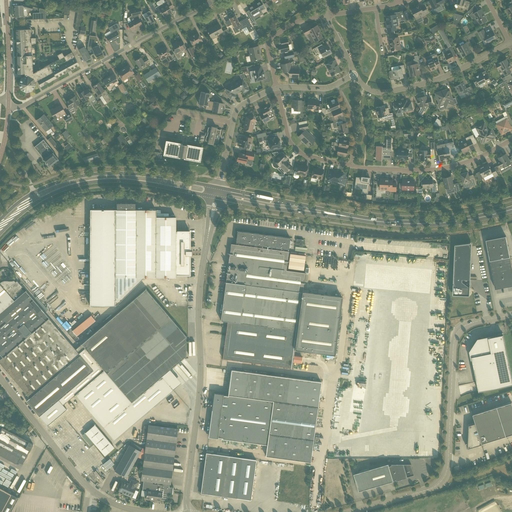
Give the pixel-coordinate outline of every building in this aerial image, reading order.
[(170,9),(173,8),(168,0),(163,0),(165,2),(155,8),(159,14),(161,13),(164,16),(171,12),(170,9)] [(445,2),(443,0),(437,0),(436,0),(430,0),(429,1),(433,9),(440,6),(439,5),(445,2)] [(457,0),(456,4),(455,5),(455,6),(455,7),(456,8),(457,7),(458,7),(468,10),(470,3),(465,2),(465,1),(464,0),(457,0)] [(260,1),(248,8),(252,15),(264,8),(260,1)] [(14,6),(14,17),(26,17),(27,17),(27,11),(27,10),(32,11),(33,13),(33,20),(46,19),(45,10),(39,8),(33,7),(23,4),(23,6),(14,6)] [(157,12),(154,8),(153,6),(151,4),(149,5),(150,8),(154,14),(157,12)] [(481,10),(478,11),(475,5),(476,4),(475,4),(467,13),(470,15),(469,15),(474,19),(476,18),(480,25),(487,21),(481,10)] [(428,12),(425,6),(421,8),(420,5),(416,7),(417,8),(412,11),(416,18),(423,14),(423,15),(428,12)] [(132,31),(142,25),(138,18),(139,18),(138,15),(142,14),(140,7),(130,10),(131,16),(129,18),(131,22),(128,24),(132,31)] [(145,18),(149,25),(154,22),(152,18),(153,18),(151,14),(151,15),(149,11),(146,13),(148,16),(145,18)] [(402,13),(405,18),(406,20),(411,18),(407,11),(403,13),(402,13)] [(387,16),(388,25),(387,25),(388,32),(396,30),(396,26),(397,26),(396,19),(401,19),(405,18),(402,13),(400,14),(400,12),(395,13),(395,15),(387,16)] [(239,22),(235,15),(235,16),(229,19),(228,19),(229,20),(225,22),(228,26),(231,25),(236,32),(246,27),(249,33),(254,30),(247,17),(239,22)] [(109,28),(112,34),(106,37),(110,44),(120,38),(116,32),(119,30),(116,24),(109,28)] [(222,32),(218,24),(219,25),(212,29),(211,28),(207,30),(211,38),(222,32)] [(315,42),(322,38),(318,31),(319,30),(317,26),(311,29),(309,26),(302,30),(305,36),(310,33),(315,42)] [(32,50),(30,50),(29,35),(31,35),(31,29),(16,30),(18,74),(22,74),(22,78),(19,83),(20,89),(26,92),(32,90),(35,85),(34,82),(37,81),(34,75),(33,75),(31,74),(31,61),(32,61),(32,50)] [(484,40),(487,44),(496,39),(493,32),(486,35),(483,30),(478,33),(482,41),(484,40)] [(202,42),(198,33),(192,36),(188,38),(195,49),(201,46),(199,43),(202,42)] [(95,55),(102,52),(98,45),(96,46),(95,43),(95,36),(89,36),(87,48),(92,49),(95,55)] [(462,38),(462,39),(465,44),(459,47),(456,48),(459,53),(460,52),(463,57),(468,54),(471,52),(470,51),(466,43),(469,41),(467,36),(462,38)] [(398,37),(395,38),(389,39),(389,42),(390,42),(391,51),(401,50),(400,45),(399,46),(398,37)] [(279,52),(279,53),(283,52),(284,59),(294,57),(292,50),(289,51),(288,44),(287,40),(283,41),(284,45),(277,46),(278,51),(278,52),(279,52)] [(179,51),(184,48),(185,48),(181,41),(175,44),(175,43),(172,45),(175,51),(173,52),(177,60),(180,58),(181,56),(179,51)] [(85,48),(87,46),(85,42),(80,45),(81,48),(79,49),(81,54),(85,61),(91,58),(85,48)] [(331,53),(327,45),(317,51),(316,48),(313,49),(315,54),(318,53),(318,54),(320,54),(321,54),(323,58),(331,53)] [(251,61),(260,59),(259,52),(260,52),(258,46),(248,49),(250,55),(249,55),(251,61)] [(444,55),(449,64),(455,61),(451,52),(454,50),(451,46),(445,49),(448,54),(444,55)] [(166,58),(168,62),(173,59),(166,47),(161,50),(160,49),(156,52),(161,60),(166,58)] [(189,48),(186,50),(190,57),(191,57),(191,58),(194,56),(189,48)] [(67,55),(67,56),(54,64),(53,62),(44,67),(45,69),(34,75),(37,81),(40,86),(41,86),(79,65),(72,52),(67,55)] [(436,66),(440,64),(436,55),(432,57),(433,60),(427,62),(429,65),(427,66),(429,69),(430,69),(431,71),(437,69),(436,66)] [(149,61),(147,58),(143,61),(141,57),(135,61),(139,68),(145,64),(149,61)] [(498,70),(501,69),(505,76),(511,72),(509,69),(511,68),(510,63),(509,64),(506,59),(499,63),(496,65),(498,70)] [(337,65),(335,60),(325,65),(328,70),(329,70),(332,76),(340,72),(336,65),(337,65)] [(289,63),(281,65),(282,69),(283,69),(284,73),(289,77),(292,77),(298,78),(298,69),(291,69),(289,63)] [(420,74),(418,64),(415,64),(408,66),(410,77),(420,74)] [(133,73),(128,65),(124,68),(125,69),(118,73),(123,81),(127,78),(126,78),(133,73)] [(403,75),(406,74),(404,65),(391,68),(394,80),(400,78),(400,79),(404,78),(403,75)] [(255,82),(261,80),(265,79),(263,72),(262,72),(260,66),(252,68),(254,77),(252,77),(253,82),(255,82)] [(148,82),(160,75),(156,68),(144,75),(148,82)] [(485,78),(482,72),(478,74),(478,75),(475,77),(477,81),(474,83),(476,86),(479,85),(482,83),(484,86),(491,82),(488,76),(485,78)] [(138,82),(142,80),(138,73),(134,76),(138,82)] [(103,80),(108,88),(113,85),(118,82),(114,75),(108,79),(107,78),(103,80)] [(248,90),(243,79),(241,80),(225,89),(231,100),(236,97),(234,94),(242,90),(243,93),(248,90)] [(466,89),(463,82),(460,84),(455,87),(459,96),(465,93),(466,97),(473,94),(470,87),(466,89)] [(107,94),(108,94),(105,90),(104,91),(98,83),(94,86),(95,88),(94,89),(99,97),(102,96),(100,94),(102,93),(102,95),(103,96),(104,96),(105,96),(107,95),(107,94)] [(92,94),(91,94),(88,89),(84,91),(78,95),(83,102),(89,98),(91,101),(95,99),(92,94)] [(453,99),(450,91),(445,93),(444,90),(435,94),(439,104),(443,103),(445,109),(454,106),(454,105),(457,103),(455,98),(453,99)] [(208,102),(210,94),(201,92),(199,104),(206,106),(205,109),(213,111),(212,112),(221,114),(222,110),(223,110),(224,110),(224,107),(224,108),(222,107),(223,104),(214,102),(214,103),(208,102)] [(74,107),(79,104),(75,96),(69,100),(70,100),(66,102),(69,107),(67,108),(70,113),(74,110),(75,108),(74,107)] [(426,108),(426,107),(432,105),(431,98),(427,99),(426,96),(418,98),(419,101),(417,103),(419,104),(420,107),(421,109),(424,111),(425,109),(426,108)] [(301,107),(301,101),(300,101),(300,100),(296,99),(296,100),(291,100),(291,107),(291,113),(297,113),(297,111),(300,111),(300,115),(303,115),(304,107),(301,107)] [(319,111),(319,102),(315,102),(315,101),(308,101),(307,109),(315,109),(315,111),(319,111)] [(325,115),(327,114),(340,108),(339,108),(340,107),(339,105),(338,105),(337,101),(328,105),(330,108),(326,110),(325,109),(325,108),(322,108),(321,116),(325,114),(325,115)] [(413,110),(411,102),(407,103),(407,101),(401,102),(401,101),(399,102),(394,104),(394,105),(393,106),(394,108),(395,108),(396,114),(402,113),(413,110)] [(60,105),(50,111),(54,119),(65,113),(60,105)] [(270,107),(268,109),(267,106),(260,109),(264,115),(260,117),(263,123),(270,120),(268,116),(271,114),(274,114),(273,113),(273,112),(273,111),(272,110),(272,109),(271,107),(270,105),(270,106),(270,107)] [(390,114),(388,108),(385,109),(384,106),(376,108),(378,118),(382,117),(383,119),(385,120),(386,120),(391,119),(394,118),(393,113),(390,114)] [(331,117),(334,123),(341,121),(339,117),(343,116),(341,112),(342,111),(341,110),(340,109),(340,108),(327,114),(328,118),(331,117)] [(66,123),(73,119),(70,114),(63,118),(66,123)] [(256,121),(252,114),(246,117),(243,130),(252,132),(254,123),(256,121)] [(52,131),(50,128),(52,126),(44,115),(37,121),(45,132),(46,131),(48,134),(52,131)] [(496,122),(502,134),(511,129),(510,126),(511,124),(511,123),(508,115),(496,122)] [(337,122),(341,121),(334,123),(330,123),(331,129),(336,129),(338,129),(339,133),(343,132),(343,133),(348,132),(347,131),(348,130),(347,128),(346,123),(337,125),(337,122)] [(495,136),(491,129),(489,130),(485,123),(475,128),(479,136),(478,136),(482,143),(484,143),(484,144),(490,141),(489,140),(495,136)] [(298,137),(308,147),(314,141),(308,135),(309,134),(304,129),(308,128),(307,124),(299,126),(300,130),(301,130),(303,132),(298,137)] [(207,133),(205,133),(205,135),(207,135),(207,136),(206,136),(205,141),(208,142),(208,143),(213,144),(213,143),(218,144),(221,130),(216,129),(216,128),(211,126),(211,128),(208,127),(207,132),(208,133),(207,133)] [(270,150),(278,148),(281,148),(280,145),(281,144),(280,142),(279,141),(279,139),(276,139),(276,137),(273,137),(272,134),(267,135),(266,136),(260,137),(258,138),(259,143),(260,142),(263,141),(267,140),(270,150)] [(470,150),(475,148),(471,140),(475,138),(473,135),(465,138),(467,142),(460,145),(461,148),(460,150),(462,150),(463,153),(468,151),(470,150)] [(51,137),(48,140),(53,146),(56,144),(51,137)] [(252,139),(244,137),(243,140),(240,140),(238,146),(247,148),(248,144),(250,145),(252,139)] [(334,142),(333,146),(347,149),(347,148),(348,147),(348,146),(348,145),(349,141),(340,139),(339,143),(334,142)] [(43,160),(49,167),(58,160),(53,153),(54,152),(43,140),(34,147),(44,160),(43,160)] [(377,159),(391,160),(392,140),(386,140),(386,148),(381,148),(381,150),(377,149),(377,159)] [(182,145),(181,144),(166,142),(164,155),(179,157),(184,158),(199,161),(202,148),(187,145),(187,146),(186,145),(186,146),(185,146),(185,144),(183,144),(183,145),(182,145)] [(336,155),(340,156),(345,157),(346,153),(347,152),(347,151),(347,150),(347,149),(333,146),(331,146),(330,150),(337,151),(336,155)] [(397,150),(397,159),(401,160),(404,160),(408,160),(409,157),(412,157),(413,148),(407,148),(407,151),(397,150)] [(438,151),(440,159),(451,157),(449,149),(438,151)] [(237,161),(245,163),(246,159),(252,160),(254,153),(247,151),(246,155),(239,153),(237,161)] [(420,155),(420,161),(427,161),(427,158),(431,158),(431,151),(427,151),(420,151),(420,152),(420,155)] [(286,172),(291,167),(285,161),(287,158),(282,153),(274,161),(273,162),(272,164),(273,165),(273,166),(273,167),(274,167),(276,168),(277,168),(278,167),(279,166),(280,166),(286,172)] [(85,163),(101,161),(97,154),(82,158),(85,163)] [(511,169),(511,167),(511,166),(506,154),(502,156),(502,155),(499,156),(500,157),(499,158),(500,161),(497,163),(502,173),(510,169),(511,171),(511,169)] [(489,178),(488,176),(492,173),(494,177),(498,175),(494,167),(491,169),(488,164),(478,168),(483,178),(484,178),(485,180),(489,178)] [(298,177),(299,175),(305,176),(307,166),(302,165),(301,166),(297,165),(296,172),(294,171),(293,176),(294,178),(296,179),(298,177)] [(317,170),(313,169),(311,178),(321,180),(323,170),(318,169),(317,170)] [(336,182),(341,183),(342,179),(343,179),(343,178),(344,176),(343,175),(343,174),(336,173),(329,171),(327,180),(336,182)] [(468,172),(460,174),(463,183),(467,182),(468,187),(476,185),(473,175),(469,177),(468,172)] [(453,184),(451,176),(443,178),(447,194),(460,191),(458,183),(453,184)] [(369,186),(370,178),(361,177),(361,178),(355,177),(355,185),(360,185),(360,189),(363,189),(362,193),(368,193),(369,186)] [(396,192),(396,183),(393,183),(393,181),(386,180),(386,179),(381,179),(380,180),(380,189),(384,189),(384,190),(390,190),(390,191),(396,192)] [(437,192),(436,184),(436,183),(433,184),(433,179),(422,180),(423,183),(421,183),(422,186),(423,186),(423,188),(432,188),(432,192),(437,192)] [(414,190),(414,181),(403,181),(402,184),(399,184),(399,193),(403,193),(403,190),(414,190)] [(156,210),(148,210),(135,210),(135,203),(117,203),(117,209),(117,210),(90,210),(90,306),(115,306),(115,278),(176,278),(176,274),(177,274),(177,275),(189,275),(189,255),(191,253),(189,251),(189,232),(177,232),(177,233),(175,233),(175,217),(156,217),(156,210)] [(286,270),(290,238),(237,231),(235,245),(231,244),(230,252),(228,254),(229,255),(227,271),(225,273),(227,275),(221,321),(227,322),(222,359),(292,368),(293,362),(301,363),(302,357),(294,356),(295,350),(334,355),(342,297),(302,292),(305,273),(286,270)] [(486,240),(495,288),(495,289),(511,285),(511,268),(506,236),(505,237),(487,240),(486,240)] [(455,247),(453,292),(453,295),(470,296),(472,248),(455,247)] [(47,426),(61,414),(66,409),(63,405),(74,395),(75,395),(114,440),(173,390),(169,386),(161,377),(184,357),(186,356),(186,337),(186,336),(171,319),(146,289),(81,344),(77,348),(75,349),(40,308),(35,302),(26,291),(24,292),(21,288),(22,287),(17,281),(15,282),(14,280),(12,281),(11,281),(10,281),(6,281),(4,281),(2,281),(1,282),(0,282),(0,354),(2,358),(0,359),(0,363),(29,398),(26,401),(47,426)] [(90,315),(71,330),(75,336),(95,321),(90,315)] [(511,384),(511,378),(503,335),(478,340),(470,352),(476,377),(479,392),(511,384)] [(214,393),(212,410),(208,437),(218,439),(218,438),(222,438),(222,439),(247,443),(267,445),(266,456),(310,462),(321,382),(231,370),(228,395),(228,396),(223,395),(214,393)] [(473,447),(511,435),(511,404),(511,403),(473,415),(476,423),(469,425),(468,443),(466,444),(467,449),(473,448),(473,447)] [(94,425),(85,433),(105,456),(114,448),(94,425)] [(33,445),(0,426),(0,455),(16,464),(17,461),(22,464),(33,445)] [(148,426),(145,450),(143,460),(140,481),(144,481),(153,482),(157,483),(159,483),(163,484),(169,484),(170,485),(178,429),(148,426)] [(141,451),(143,449),(132,442),(130,445),(141,451)] [(127,478),(138,457),(141,451),(130,445),(115,471),(127,478)] [(256,460),(251,460),(206,453),(201,493),(246,500),(251,500),(256,460)] [(110,459),(103,464),(107,470),(114,464),(110,459)] [(354,474),(359,492),(394,481),(393,480),(389,467),(388,466),(389,464),(354,474)] [(394,465),(399,480),(402,479),(401,478),(410,477),(414,475),(411,464),(394,465)] [(389,467),(393,480),(396,480),(397,481),(399,480),(394,465),(392,465),(390,467),(389,467)] [(101,483),(103,482),(95,470),(91,473),(93,477),(95,475),(101,483)] [(136,487),(138,482),(131,479),(129,484),(123,481),(119,491),(125,493),(125,494),(132,497),(136,487)] [(163,484),(162,485),(159,485),(159,483),(157,483),(157,484),(153,484),(153,482),(144,481),(142,490),(141,490),(141,496),(146,497),(146,499),(153,500),(153,501),(160,502),(161,500),(167,501),(168,493),(171,493),(171,492),(171,490),(171,488),(168,488),(169,484),(163,484)] [(0,511),(10,511),(18,498),(0,488),(0,511)]
